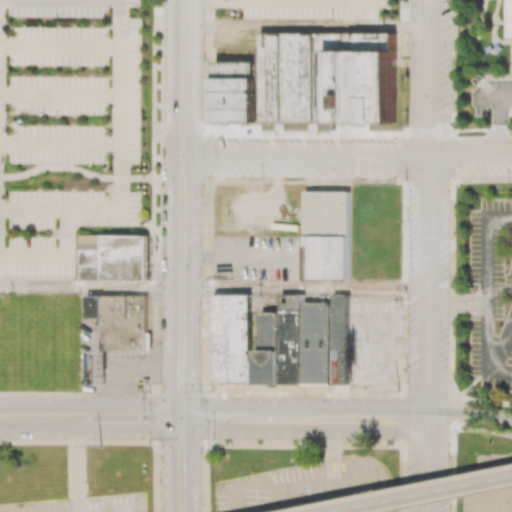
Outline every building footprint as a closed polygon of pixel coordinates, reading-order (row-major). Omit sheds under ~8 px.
[(215,33),(219,31),(397,31),(397,124),(220,124),(215,120),(215,33)] [(305,280),(305,191),(350,191),(350,280),(305,280)] [(148,234),(79,232),(78,278),(147,279),(148,234)] [(86,318),(87,295),(148,296),(148,351),(102,350),(102,318),(86,318)] [(215,295),(215,380),(218,384),(348,384),(348,296),(335,296),(335,304),(303,304),(303,295),(283,295),(283,314),(251,314),(251,295),(215,295)]
